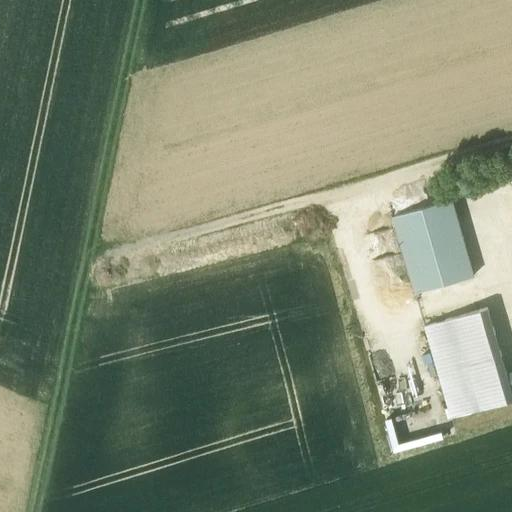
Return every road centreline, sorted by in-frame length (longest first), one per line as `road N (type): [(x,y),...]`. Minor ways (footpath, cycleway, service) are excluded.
road 1 (track): [(141,0),(36,511)]
road 2 (track): [(83,282),(129,254),(511,144)]
